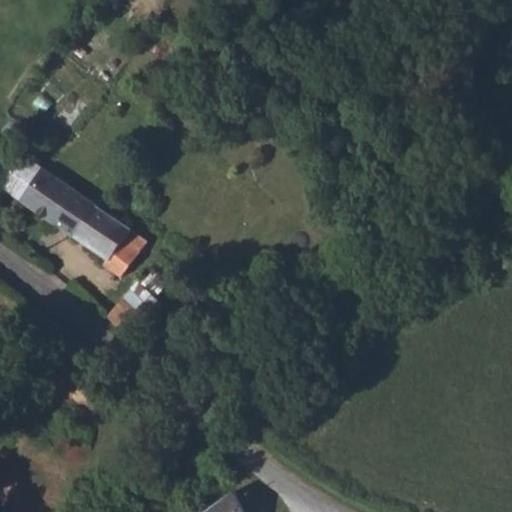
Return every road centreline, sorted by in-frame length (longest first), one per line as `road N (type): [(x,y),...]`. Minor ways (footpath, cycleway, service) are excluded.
road 1 (track): [(238,455),(319,329),(436,213),(457,152),(456,56),(477,0)]
road 2 (unclassified): [(329,511),(238,455),(0,250)]
road 3 (track): [(245,0),(339,63),(456,56)]
